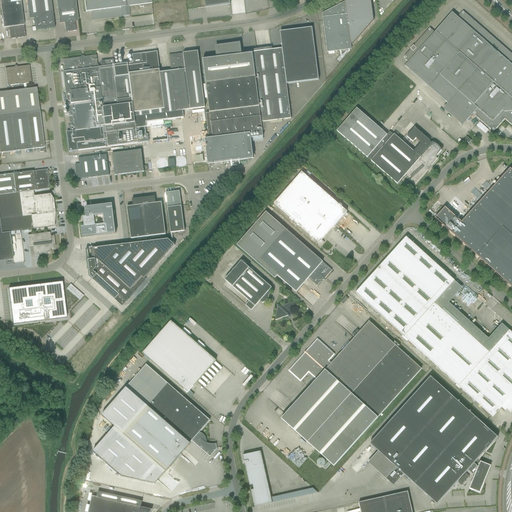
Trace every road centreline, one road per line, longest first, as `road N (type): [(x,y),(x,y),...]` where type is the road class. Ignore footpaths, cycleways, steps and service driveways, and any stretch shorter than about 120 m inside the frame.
road 1 (unclassified): [(235,490),(227,451),(235,411),(408,215)]
road 2 (unclassified): [(44,49),(199,31),(315,0)]
road 3 (unclassified): [(63,195),(44,49)]
road 4 (unknown): [(302,508),(406,487),(415,489),(420,511)]
road 5 (unclassified): [(511,305),(408,215)]
road 6 (unclassified): [(0,277),(60,266),(69,249),(63,195)]
road 7 (unclassified): [(408,215),(467,156),(511,153)]
road 8 (unclassified): [(63,195),(189,176)]
